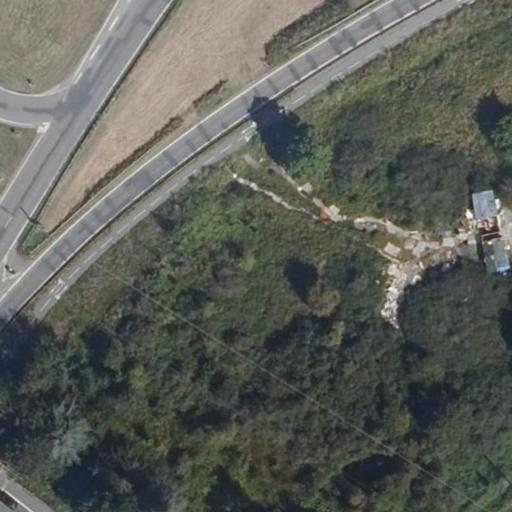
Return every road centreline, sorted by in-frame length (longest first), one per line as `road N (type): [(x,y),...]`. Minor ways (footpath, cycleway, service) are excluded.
road 1 (primary): [(0,312),(40,264),(155,167),(280,78),(414,0)]
road 2 (primary): [(0,235),(85,98)]
